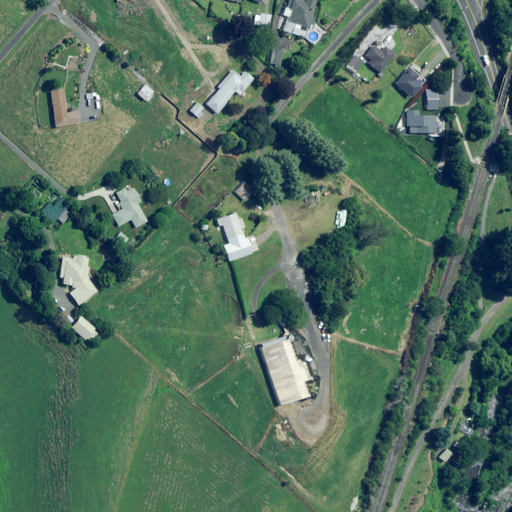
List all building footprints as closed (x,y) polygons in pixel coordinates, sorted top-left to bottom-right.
[(282,15),(278,29),(283,31),(282,36),(288,38),(290,33),(301,37),(304,28),(309,29),(313,18),(308,16),(313,1),(309,0),(288,0),(286,8),(283,7),(281,15),(282,15)] [(259,13),(258,16),(254,15),(252,24),(267,27),(269,15),(259,13)] [(378,46),(374,42),(363,56),(371,62),(368,66),(377,73),(392,53),(382,46),(381,48),(378,46)] [(352,63),(360,69),(363,65),(361,63),(364,59),(358,55),(352,63)] [(417,75),(408,67),(394,83),(409,97),(419,87),(412,80),(417,75)] [(238,76),(229,69),(224,76),(223,75),(214,88),(215,89),(203,104),(215,113),(232,91),(238,95),(251,78),(242,71),(238,76)] [(152,91),(144,84),(135,93),(143,101),(152,91)] [(47,92),(52,127),(77,123),(75,111),(63,113),(60,90),(47,92)] [(436,110),(436,93),(422,93),(422,109),(436,110)] [(202,108),(194,102),(188,111),(195,117),(202,108)] [(433,121),(433,116),(415,115),(414,123),(408,122),(408,132),(436,133),(436,121),(433,121)] [(340,181),(335,178),(329,187),(334,190),(340,181)] [(251,190),(242,181),(232,191),(241,200),(251,190)] [(139,202),(131,188),(121,193),(119,190),(114,193),(118,202),(117,203),(120,209),(110,215),(116,226),(129,219),(133,228),(145,222),(135,204),(139,202)] [(236,219),(234,213),(215,219),(217,226),(220,225),(227,244),(221,245),(227,261),(249,253),(244,237),(242,238),(239,229),(243,227),(240,218),(236,219)] [(206,228),(206,227),(206,225),(205,224),(204,223),(203,223),(202,222),(201,222),(199,223),(198,224),(198,225),(197,226),(198,228),(198,229),(199,230),(200,231),(202,231),(203,231),(204,230),(205,229),(206,228)] [(126,239),(118,232),(114,237),(121,244),(126,239)] [(73,254),(71,259),(59,256),(54,277),(60,278),(59,283),(69,285),(70,286),(72,289),(67,292),(76,305),(95,291),(85,278),(88,267),(85,266),(87,258),(73,254)] [(96,332),(78,317),(68,328),(86,343),(96,332)] [(283,329),(254,337),(271,397),(301,389),(297,372),(301,371),(297,355),(291,356),(283,329)] [(444,448),(437,458),(444,463),(451,453),(444,448)]
